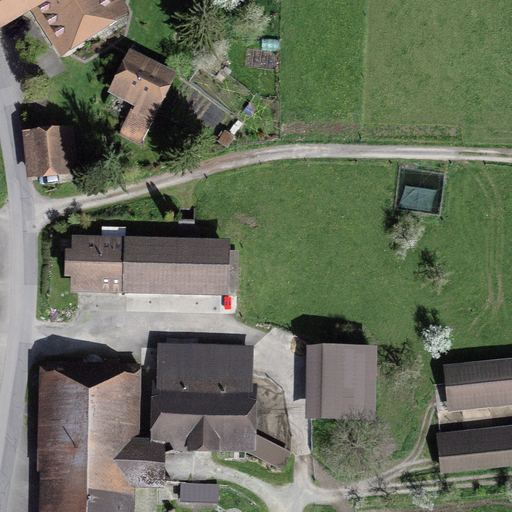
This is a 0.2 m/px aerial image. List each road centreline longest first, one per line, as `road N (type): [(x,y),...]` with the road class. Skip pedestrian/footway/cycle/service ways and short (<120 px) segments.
road 1 (track): [(511,150),(265,154),(82,203),(20,211)]
road 2 (tertiary): [(0,93),(23,281),(0,464)]
